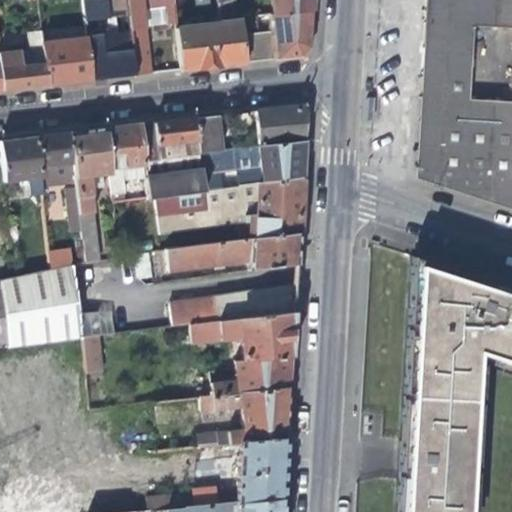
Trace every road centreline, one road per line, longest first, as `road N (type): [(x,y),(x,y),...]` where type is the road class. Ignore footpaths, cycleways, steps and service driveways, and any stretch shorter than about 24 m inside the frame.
road 1 (residential): [(334,71),(0,110)]
road 2 (secondary): [(310,511),(328,181)]
road 3 (residential): [(511,240),(328,181)]
